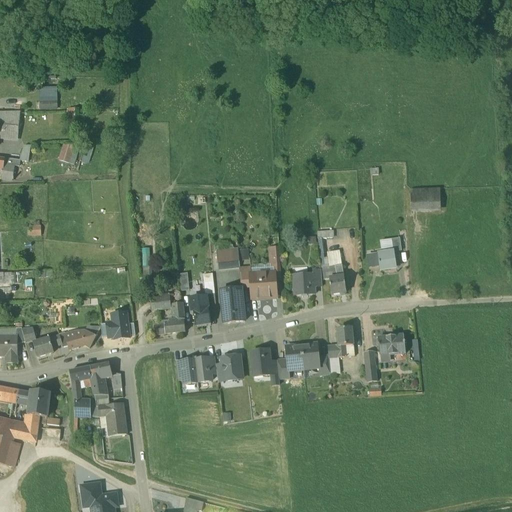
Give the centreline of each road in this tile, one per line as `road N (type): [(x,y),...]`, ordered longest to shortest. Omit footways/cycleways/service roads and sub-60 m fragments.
road 1 (track): [(144,353),(123,193),(123,35)]
road 2 (residential): [(420,303),(340,310),(123,356)]
road 3 (track): [(129,511),(117,485),(53,453),(0,498)]
road 4 (residential): [(139,479),(123,356)]
